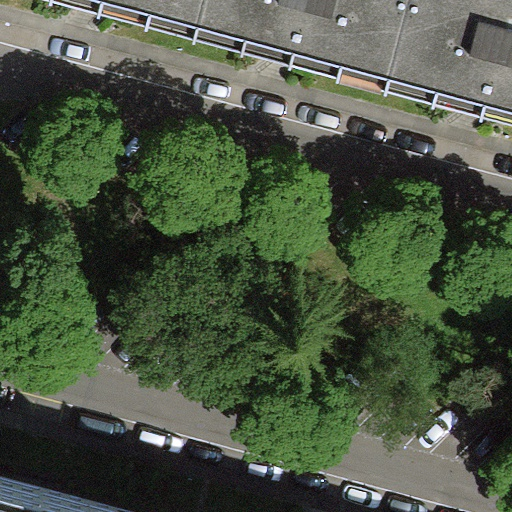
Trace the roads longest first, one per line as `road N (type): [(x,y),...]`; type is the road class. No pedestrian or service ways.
road 1 (residential): [(0,357),(511,500)]
road 2 (residential): [(511,208),(0,71)]
